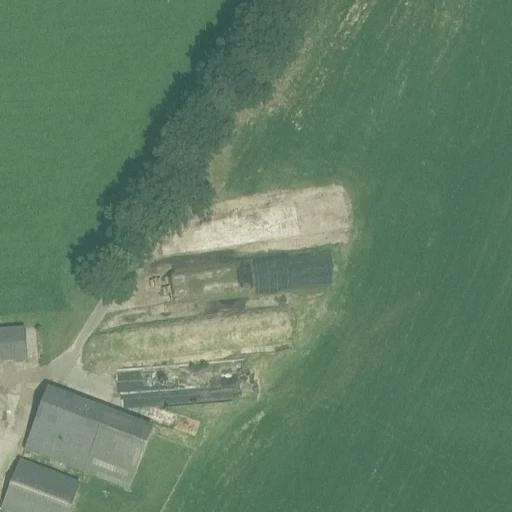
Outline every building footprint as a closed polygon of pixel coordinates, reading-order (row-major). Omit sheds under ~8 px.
[(308,209),(315,231),(347,221),(340,198),(308,209)] [(272,320),(255,329),(262,343),(280,334),(272,320)] [(144,381),(145,394),(219,390),(219,371),(132,375),(133,382),(144,381)] [(133,487),(153,433),(48,393),(28,448),(133,487)] [(20,461),(0,511),(3,511),(70,511),(81,484),(20,461)]
